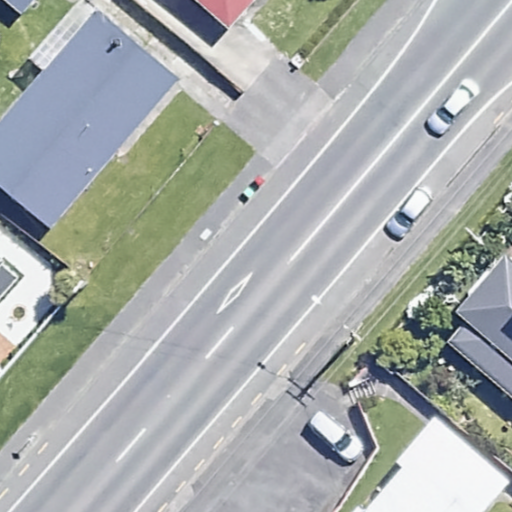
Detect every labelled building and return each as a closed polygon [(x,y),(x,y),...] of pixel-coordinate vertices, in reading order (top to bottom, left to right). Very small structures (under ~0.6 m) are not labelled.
[(55,0),(0,0),(0,25),(21,42),(55,0)] [(246,0),(200,0),(228,22),(246,0)] [(155,72),(87,18),(0,124),(0,206),(28,229),(155,72)] [(0,290),(30,254),(0,230),(0,290)] [(511,271),(455,342),(511,388),(511,271)] [(473,511),(504,476),(420,406),(331,511),(473,511)]
